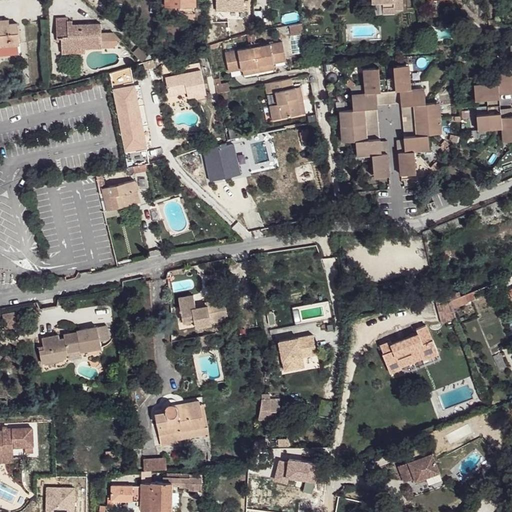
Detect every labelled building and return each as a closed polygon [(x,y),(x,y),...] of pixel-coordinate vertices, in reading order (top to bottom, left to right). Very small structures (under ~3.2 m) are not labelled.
[(404,10),(403,0),(373,0),(373,2),(384,3),(384,13),(396,13),(396,10),(404,10)] [(101,32),(100,21),(72,23),(68,24),(67,20),(67,16),(55,18),(57,41),(61,41),(62,48),(85,46),(84,41),(101,40),(101,32)] [(0,46),(20,44),(18,23),(9,24),(0,25),(0,46)] [(123,41),(113,30),(111,31),(101,32),(101,40),(102,45),(115,46),(123,41)] [(287,63),(283,43),(226,55),(230,74),(243,72),(273,65),(287,63)] [(0,55),(20,53),(20,44),(0,46),(0,55)] [(146,58),(138,50),(134,54),(142,62),(146,58)] [(200,63),(183,67),(185,74),(202,71),(200,63)] [(274,71),(273,65),(243,72),(244,78),(274,71)] [(399,152),(401,175),(417,173),(415,150),(428,149),(427,134),(440,133),(438,102),(424,104),(422,88),(410,89),(407,65),(392,65),(393,78),(381,79),(380,66),(365,67),(366,92),(354,94),(355,109),(341,111),(343,141),(358,140),(360,156),(371,154),(373,177),(389,175),(387,153),(385,153),(384,138),(370,139),(367,109),(381,108),(380,92),(396,91),(398,106),(411,105),(414,135),(401,137),(402,151),(399,152)] [(511,69),(500,71),(501,85),(476,87),(477,102),(490,101),(491,114),(479,116),(480,130),(505,128),(507,142),(511,141),(511,115),(504,116),(503,97),(511,96),(511,69)] [(208,94),(202,71),(185,74),(167,79),(171,97),(188,93),(190,98),(208,94)] [(294,90),(291,80),(272,84),(274,95),(277,95),(280,107),(271,109),(274,124),(303,116),(296,89),(294,90)] [(274,95),(272,84),(266,85),(267,96),(274,95)] [(301,88),(296,89),(303,116),(308,115),(301,88)] [(247,165),(243,149),(236,151),(234,146),(223,148),(222,146),(205,151),(209,167),(216,166),(218,172),(247,165)] [(140,200),(134,180),(104,189),(106,195),(103,196),(105,210),(107,216),(118,213),(120,214),(126,211),(134,209),(132,202),(140,200)] [(455,308),(476,301),(472,290),(451,297),(455,308)] [(192,296),(177,298),(182,322),(192,320),(195,327),(211,324),(210,322),(227,318),(223,298),(213,300),(215,307),(207,309),(207,306),(194,308),(193,304),(192,296)] [(213,300),(193,304),(194,308),(207,306),(207,309),(215,307),(213,300)] [(443,324),(456,320),(450,301),(437,305),(443,324)] [(438,357),(425,324),(415,328),(416,332),(389,343),(388,340),(380,343),(383,353),(381,353),(388,371),(420,359),(421,363),(438,357)] [(98,326),(100,340),(109,339),(107,325),(98,326)] [(101,348),(97,326),(77,330),(78,335),(72,336),(65,338),(60,339),(59,335),(42,339),(44,347),(45,350),(41,351),(43,363),(65,359),(68,353),(68,352),(80,349),(82,352),(101,348)] [(317,348),(314,333),(280,339),(286,369),(305,365),(303,355),(302,350),(317,348)] [(206,335),(194,338),(196,346),(207,344),(206,335)] [(82,352),(80,349),(68,352),(68,353),(69,360),(82,357),(82,352)] [(206,424),(201,396),(197,397),(198,401),(202,424),(206,424)] [(271,397),(262,397),(260,418),(277,418),(278,408),(271,408),(271,397)] [(202,424),(198,401),(178,404),(177,401),(174,399),(171,400),(169,401),(173,440),(180,439),(180,436),(179,428),(202,424)] [(173,440),(169,401),(167,405),(165,408),(157,410),(163,442),(173,440)] [(207,431),(206,424),(202,424),(179,428),(180,436),(207,431)] [(33,450),(31,427),(6,427),(6,430),(0,430),(0,453),(4,454),(4,450),(13,450),(13,446),(24,445),(24,451),(33,450)] [(270,440),(256,440),(255,449),(269,448),(270,440)] [(0,462),(14,461),(13,450),(4,450),(4,454),(0,453),(0,462)] [(432,450),(405,460),(398,462),(404,479),(411,476),(414,475),(415,478),(439,469),(432,450)] [(141,458),(142,471),(166,470),(166,457),(141,458)] [(163,477),(164,480),(172,480),(172,484),(180,485),(180,486),(190,487),(190,490),(202,490),(202,477),(191,477),(191,478),(163,477)] [(172,480),(154,480),(154,481),(153,509),(153,510),(172,511),(172,484),(172,480)] [(142,504),(143,483),(113,481),(112,499),(138,500),(138,504),(142,504)] [(153,509),(154,481),(143,481),(143,483),(142,504),(142,509),(153,509)]
